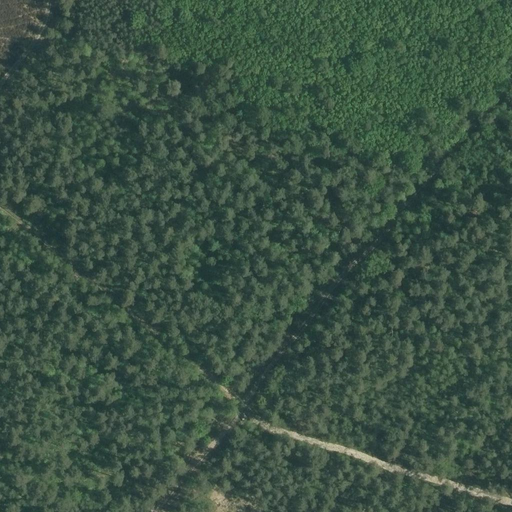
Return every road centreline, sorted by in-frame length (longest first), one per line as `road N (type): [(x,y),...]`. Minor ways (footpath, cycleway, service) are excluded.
road 1 (track): [(243,409),(265,368),(511,85)]
road 2 (track): [(243,409),(0,206)]
road 3 (unknown): [(511,500),(261,423),(243,409)]
road 4 (track): [(243,409),(151,511)]
